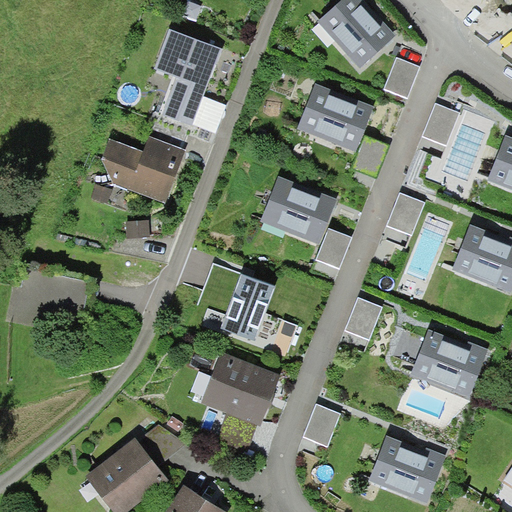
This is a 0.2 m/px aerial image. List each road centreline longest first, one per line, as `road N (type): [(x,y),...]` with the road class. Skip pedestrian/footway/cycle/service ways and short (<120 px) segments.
road 1 (residential): [(450,32),(283,426),(271,464),(272,494),(284,511)]
road 2 (residential): [(277,0),(152,321)]
road 3 (track): [(0,485),(97,404),(132,364),(152,321)]
road 4 (track): [(132,364),(8,393)]
